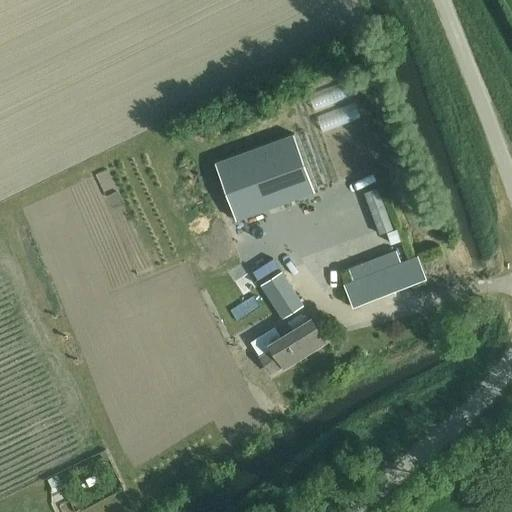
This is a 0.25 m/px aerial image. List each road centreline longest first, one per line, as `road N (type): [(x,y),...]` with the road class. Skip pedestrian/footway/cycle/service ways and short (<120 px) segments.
road 1 (unclassified): [(349,511),(455,426),(511,357)]
road 2 (unclassified): [(511,177),(442,0)]
